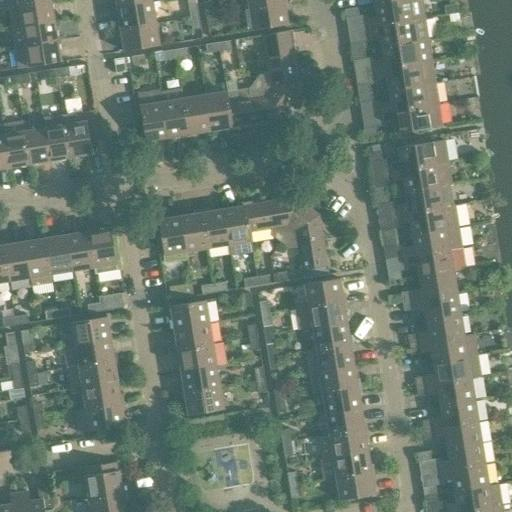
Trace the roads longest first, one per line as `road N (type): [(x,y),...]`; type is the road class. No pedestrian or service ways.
road 1 (residential): [(411,511),(361,204),(300,156)]
road 2 (residential): [(159,443),(118,190)]
road 3 (residential): [(118,190),(86,0)]
road 4 (residential): [(118,190),(300,156)]
road 5 (residential): [(300,156),(340,97),(324,0)]
road 6 (residential): [(159,443),(0,468)]
